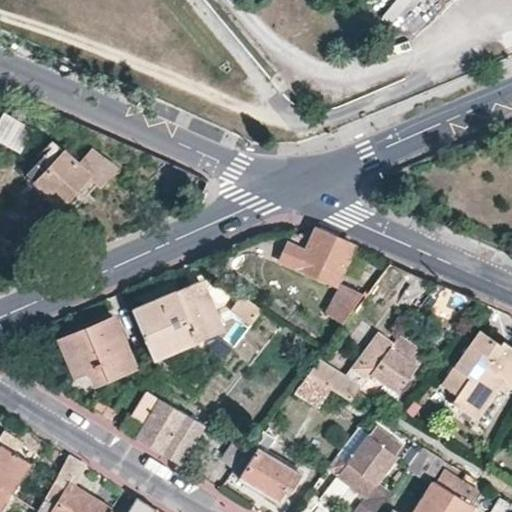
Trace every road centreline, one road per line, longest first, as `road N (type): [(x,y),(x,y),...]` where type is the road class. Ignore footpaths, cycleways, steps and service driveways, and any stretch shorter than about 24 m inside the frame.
road 1 (tertiary): [(0,317),(291,189)]
road 2 (track): [(0,21),(228,111),(297,124)]
road 3 (tertiary): [(0,73),(291,189)]
road 4 (tertiary): [(291,189),(511,289)]
road 5 (tertiary): [(511,93),(291,189)]
road 6 (residential): [(0,385),(197,511)]
road 7 (track): [(297,124),(194,0)]
